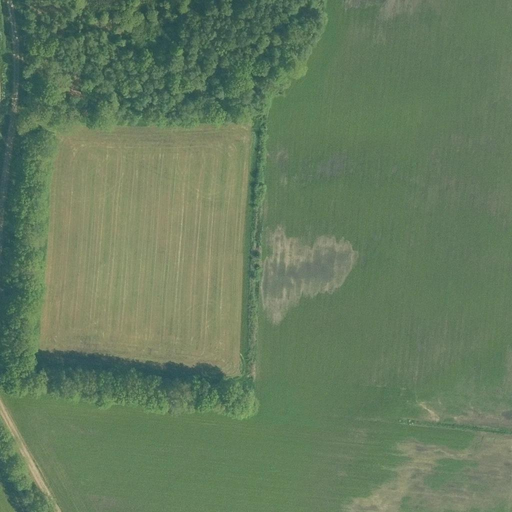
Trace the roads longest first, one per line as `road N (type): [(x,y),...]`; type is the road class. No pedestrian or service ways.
road 1 (track): [(0,241),(15,57),(8,0)]
road 2 (track): [(55,511),(0,404)]
